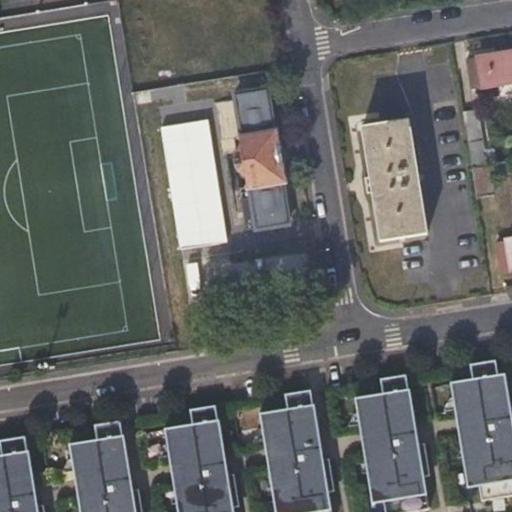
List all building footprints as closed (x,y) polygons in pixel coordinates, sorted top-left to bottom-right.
[(511,49),(464,57),(469,87),(511,80),(511,49)] [(251,200),(247,201),(243,201),(248,232),(256,231),(256,233),(290,227),(283,186),(287,185),(279,134),(274,134),(266,91),(233,96),(234,102),(214,106),(220,143),(239,139),(242,152),(238,160),(238,162),(233,163),(234,170),(240,169),(241,174),(245,177),(248,191),(250,190),(251,200)] [(473,103),(460,105),(465,136),(477,134),(473,103)] [(369,178),(367,178),(365,178),(367,193),(372,192),(377,215),(383,214),(388,240),(426,235),(408,120),(368,127),(373,157),(366,159),(369,178)] [(361,128),(366,159),(373,157),(368,127),(361,128)] [(477,134),(465,136),(469,163),(482,161),(477,134)] [(487,162),(469,165),(474,193),(491,190),(487,162)] [(381,241),(388,240),(383,214),(377,215),(381,241)] [(511,237),(495,241),(500,271),(511,268),(511,237)] [(508,406),(503,374),(496,375),(494,361),(468,365),(470,379),(449,383),(454,415),(508,406)] [(414,422),(408,390),(407,390),(405,375),(379,379),(381,394),(354,398),(359,430),(414,422)] [(318,437),(313,405),(311,405),(309,390),(283,394),(285,409),(258,414),(263,446),(318,437)] [(223,452),(218,420),(216,420),(214,405),(188,409),(190,424),(163,429),(168,461),(223,452)] [(487,424),(484,418),(464,425),(467,431),(464,432),(465,437),(464,437),(468,469),(474,468),(480,501),(511,495),(511,429),(510,416),(487,424)] [(128,467),(123,435),(121,436),(119,421),(93,425),(95,440),(68,444),(73,477),(128,467)] [(392,439),(389,433),(369,440),(372,446),(370,447),(370,452),(369,452),(373,484),(379,483),(383,511),(410,511),(428,509),(423,476),(429,476),(424,443),(417,444),(415,431),(392,439)] [(24,436),(0,440),(0,488),(33,483),(28,451),(26,451),(24,436)] [(296,454),(293,448),(274,455),(276,462),(274,462),(274,467),(273,467),(277,499),(284,498),(285,511),(330,511),(327,492),(333,491),(328,459),(321,460),(319,446),(296,454)] [(201,470),(198,463),(179,471),(181,477),(179,478),(179,482),(178,483),(181,511),(233,511),(232,507),(238,506),(233,474),(226,475),(224,462),(201,470)] [(106,485),(104,479),(84,486),(86,492),(84,493),(85,498),(83,498),(85,511),(142,511),(139,489),(132,490),(130,477),(106,485)] [(11,500),(9,494),(0,497),(0,511),(44,511),(43,505),(37,506),(35,493),(11,500)]
